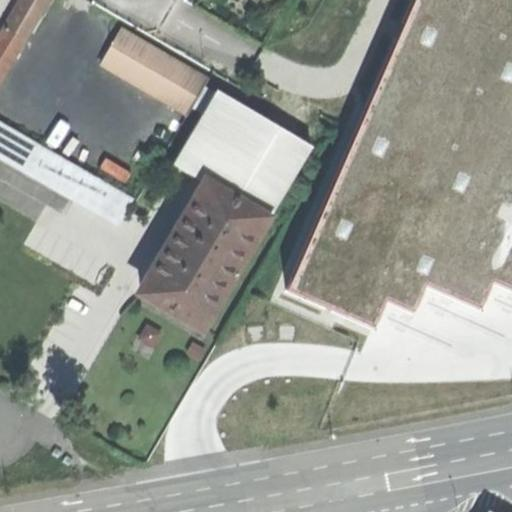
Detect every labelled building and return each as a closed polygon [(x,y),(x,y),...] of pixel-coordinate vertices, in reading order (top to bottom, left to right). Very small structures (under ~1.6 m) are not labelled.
[(20,0),(2,31),(22,43),(47,0),(20,0)] [(511,0),(412,0),(284,291),(373,330),(385,302),(412,314),(424,288),(478,312),(491,282),(511,290),(511,0)] [(0,82),(22,43),(2,31),(0,34),(0,82)] [(121,31),(100,66),(188,116),(208,80),(121,31)] [(216,91),(172,166),(204,185),(139,294),(199,329),(264,219),(267,221),(311,147),(216,91)] [(0,121),(0,158),(118,226),(134,198),(0,121)]
